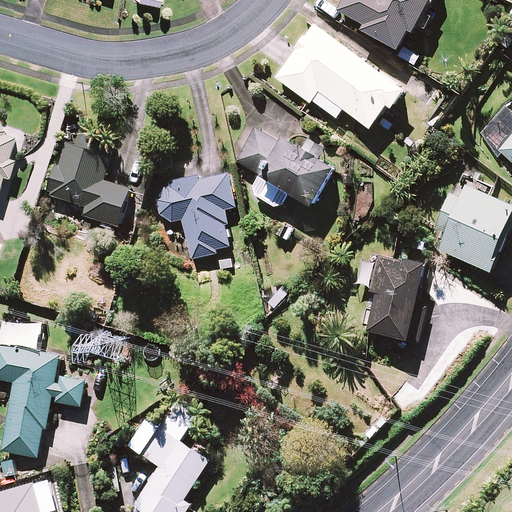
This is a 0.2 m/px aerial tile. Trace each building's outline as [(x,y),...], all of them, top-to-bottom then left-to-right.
[(434,0),(345,0),(339,12),(365,26),(363,31),(401,52),(412,33),(415,35),(434,0)] [(407,93),(316,27),(278,79),(337,122),(345,110),(372,130),(390,107),(395,110),(407,93)] [(21,131),(0,125),(0,201),(7,179),(13,181),(19,163),(12,161),(21,131)] [(257,129),(238,162),(261,175),(253,187),(254,190),(255,192),(257,195),(258,197),(260,199),(262,200),(264,202),(266,203),(269,205),(271,206),(274,206),(276,207),(279,207),(282,207),(284,206),(284,205),(285,205),(291,195),(316,209),(338,169),(288,141),(285,145),(257,129)] [(118,145),(79,132),(75,145),(69,143),(62,166),(58,165),(48,195),(89,208),(86,217),(120,228),(133,189),(106,181),(118,145)] [(511,138),(500,151),(511,161),(511,138)] [(171,221),(174,222),(186,221),(192,259),(219,255),(218,251),(233,248),(227,211),(238,209),(232,173),(172,182),(172,187),(169,188),(166,190),(165,192),(163,194),(162,197),(161,200),(161,202),(161,205),(161,208),(162,211),(163,214),(165,216),(167,218),(169,220),(171,221)] [(511,223),(511,206),(467,189),(463,200),(452,195),(438,231),(447,234),(440,252),(493,272),(511,223)] [(427,270),(371,257),(364,287),(371,289),(362,330),(421,344),(428,309),(419,307),(427,270)] [(133,338),(109,334),(105,357),(129,362),(133,338)] [(40,353),(0,347),(0,349),(0,379),(16,382),(5,452),(41,458),(45,428),(49,429),(54,402),(84,407),(87,382),(59,377),(62,357),(40,353)] [(199,416),(170,397),(152,426),(136,450),(163,467),(133,511),(189,511),(193,505),(187,501),(212,462),(182,442),(199,416)] [(0,499),(0,511),(18,511),(16,497),(0,499)]
